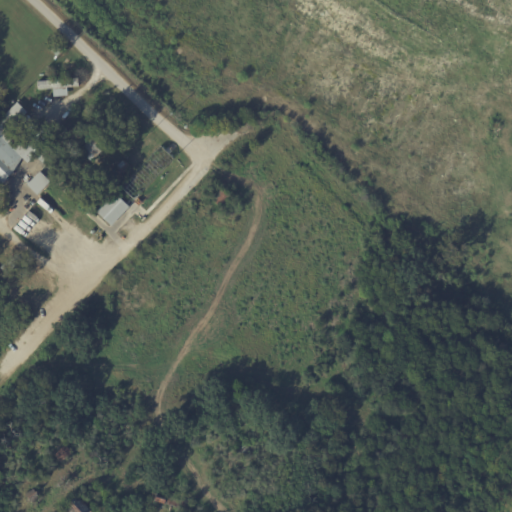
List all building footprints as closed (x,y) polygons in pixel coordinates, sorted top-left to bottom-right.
[(52,51),(58,45),(65,51),(59,58),(52,51)] [(72,59),(80,66),(73,75),(64,68),(72,59)] [(69,96),(54,97),(53,89),(39,90),(39,82),(79,79),(80,87),(68,88),(69,96)] [(40,115),(45,116),(43,125),(13,118),(14,109),(40,115)] [(96,158),(93,161),(83,152),(88,147),(87,146),(107,125),(117,136),(114,139),(115,140),(98,158),(97,157),(96,158)] [(0,131),(21,152),(27,158),(2,183),(0,181),(0,131)] [(71,143),(79,134),(87,142),(80,150),(71,143)] [(167,151),(175,159),(137,201),(122,187),(161,146),(167,151)] [(126,160),(133,167),(126,174),(119,167),(126,160)] [(141,206),(179,165),(193,178),(155,219),(141,206)] [(274,168),(283,175),(280,179),(271,172),(274,168)] [(24,182),(27,178),(36,184),(33,188),(24,182)] [(19,186),(22,182),(29,188),(26,193),(19,186)] [(219,185),(222,188),(223,187),(235,197),(224,209),(212,199),(213,197),(210,195),(219,185)] [(19,189),(27,197),(23,201),(15,193),(19,189)] [(128,206),(113,192),(95,211),(110,225),(128,206)] [(69,445),(75,452),(65,460),(59,453),(69,445)] [(42,496),(35,502),(29,494),(36,488),(42,496)] [(163,494),(196,504),(193,511),(180,511),(182,506),(168,502),(168,504),(159,501),(159,502),(153,500),(155,491),(163,493),(163,494)] [(68,511),(66,509),(82,495),(96,511),(68,511)]
